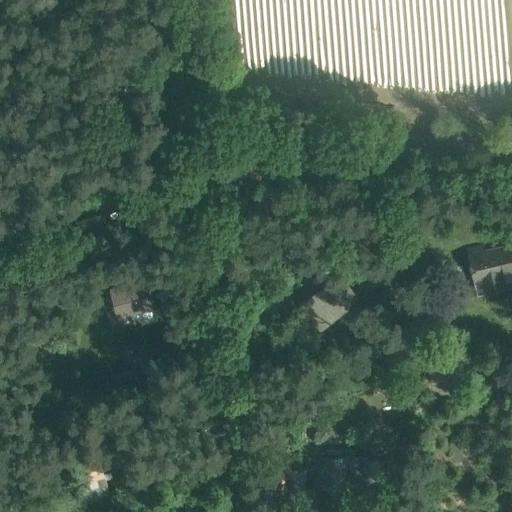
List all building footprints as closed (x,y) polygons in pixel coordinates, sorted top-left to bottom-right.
[(487,246),(474,249),(475,254),(481,277),(511,268),(511,243),(488,250),(487,246)] [(156,309),(148,278),(110,288),(118,319),(156,309)] [(316,292),(317,293),(311,298),(328,322),(346,309),(328,285),(318,292),(317,291),(316,292)] [(386,285),(373,293),(380,304),(393,296),(386,285)] [(440,377),(452,385),(461,372),(436,355),(424,373),(437,381),(440,377)] [(413,380),(401,391),(409,401),(410,413),(427,412),(425,395),(413,380)] [(47,385),(25,388),(30,420),(52,417),(47,385)] [(84,447),(87,460),(68,465),(76,493),(106,485),(96,444),(84,447)] [(347,458),(348,450),(327,450),(327,458),(325,458),(325,483),(365,484),(366,459),(347,458)]
